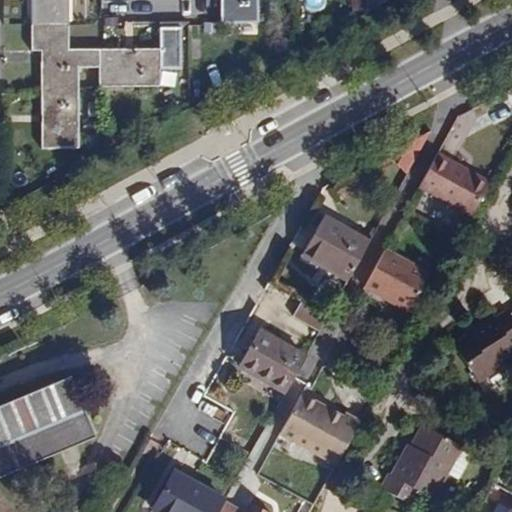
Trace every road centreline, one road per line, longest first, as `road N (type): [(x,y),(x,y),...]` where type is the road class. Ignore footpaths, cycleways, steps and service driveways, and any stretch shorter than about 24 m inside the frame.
road 1 (residential): [(208,436),(171,416),(313,177),(302,136)]
road 2 (tertiary): [(0,294),(302,136)]
road 3 (tertiary): [(302,136),(511,25)]
